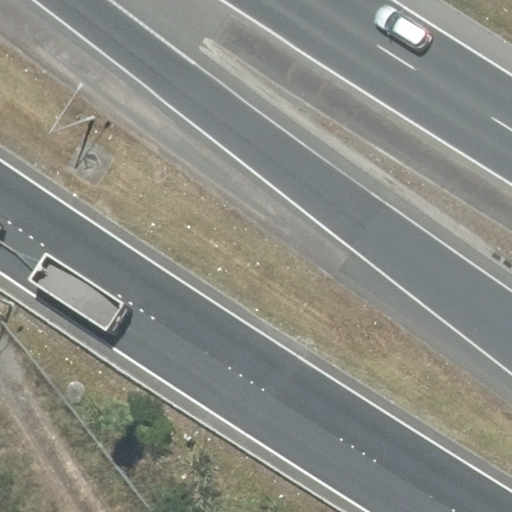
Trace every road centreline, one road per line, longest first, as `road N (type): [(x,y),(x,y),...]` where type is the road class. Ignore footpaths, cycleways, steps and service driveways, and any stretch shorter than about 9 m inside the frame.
road 1 (motorway): [(511,334),(57,0)]
road 2 (trunk): [(456,511),(0,215)]
road 3 (motorway): [(511,140),(286,0)]
road 4 (track): [(96,511),(0,375)]
